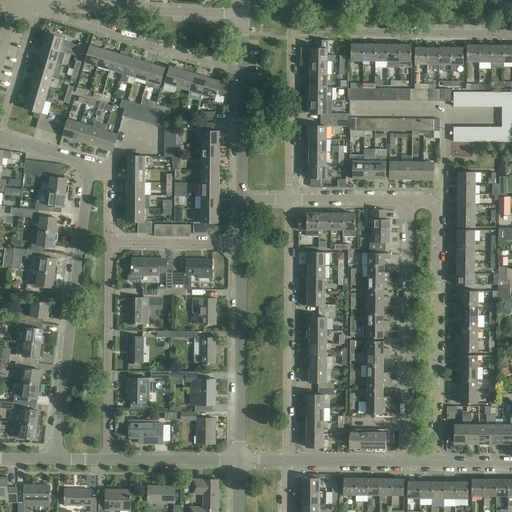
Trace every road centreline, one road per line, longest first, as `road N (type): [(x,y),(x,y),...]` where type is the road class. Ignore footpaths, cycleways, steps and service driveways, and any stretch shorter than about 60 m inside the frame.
road 1 (residential): [(58,460),(91,165)]
road 2 (residential): [(285,461),(290,199)]
road 3 (residential): [(408,462),(410,200)]
road 4 (residential): [(435,204),(434,462)]
road 5 (residential): [(291,32),(511,34)]
road 6 (residential): [(244,74),(35,6)]
road 7 (residential): [(239,461),(241,243)]
road 8 (residential): [(106,459),(109,243)]
road 9 (residential): [(245,13),(35,6)]
road 10 (residential): [(290,199),(291,32)]
road 11 (residential): [(106,459),(239,461)]
road 12 (residential): [(109,243),(241,243)]
road 13 (residential): [(35,6),(0,128)]
road 14 (residential): [(241,199),(244,74)]
road 15 (residential): [(285,461),(408,462)]
road 16 (residential): [(290,199),(410,200)]
